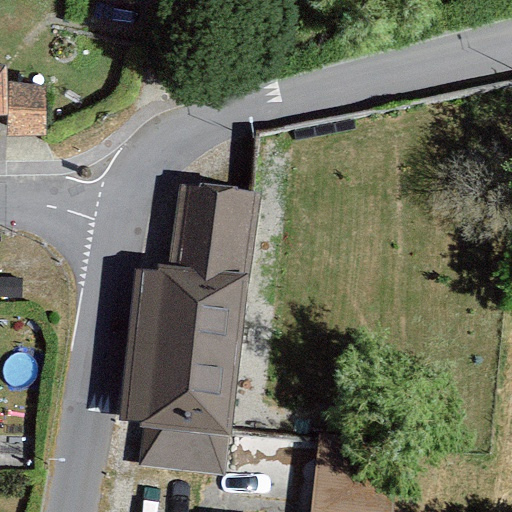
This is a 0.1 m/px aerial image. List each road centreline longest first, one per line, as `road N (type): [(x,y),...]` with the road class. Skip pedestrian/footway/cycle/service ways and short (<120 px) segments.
road 1 (tertiary): [(511,46),(213,120),(170,140),(140,167),(124,224)]
road 2 (tertiary): [(124,224),(71,511)]
road 3 (residential): [(0,203),(124,224)]
